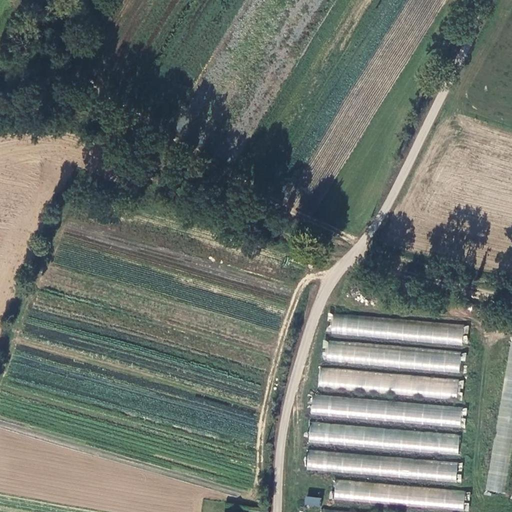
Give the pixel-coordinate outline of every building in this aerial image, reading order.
[(159,178),(151,173),(148,178),(155,183),(159,178)] [(332,312),(330,334),(462,348),(464,326),(332,312)] [(461,352),(328,341),(326,361),(459,373),(461,352)] [(511,342),(510,342),(485,490),(504,493),(511,445),(511,342)] [(459,379),(320,368),(318,388),(457,399),(459,379)] [(460,427),(462,407),(312,394),(310,414),(460,427)] [(460,435),(310,421),(308,442),(458,456),(460,435)] [(308,450),(306,470),(456,481),(457,462),(308,450)] [(465,491),(335,480),(333,499),(463,510),(465,491)] [(320,507),(321,497),(305,496),(304,505),(320,507)]
